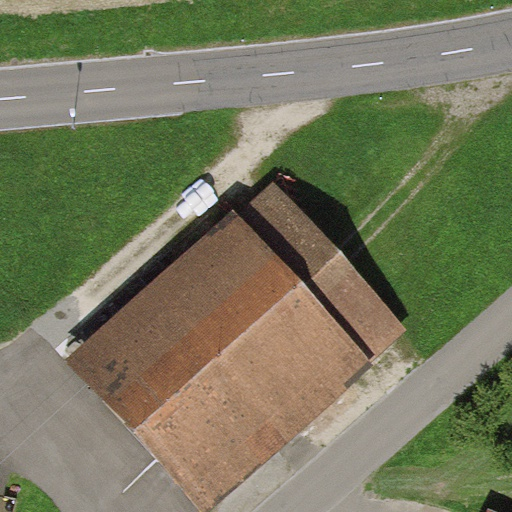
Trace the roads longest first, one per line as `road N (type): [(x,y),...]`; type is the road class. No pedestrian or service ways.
road 1 (tertiary): [(0,100),(330,70),(511,42)]
road 2 (track): [(330,70),(150,254),(0,386)]
road 3 (residential): [(288,511),(511,314)]
